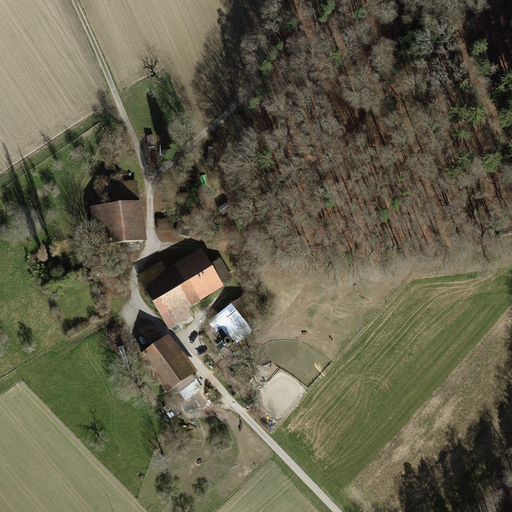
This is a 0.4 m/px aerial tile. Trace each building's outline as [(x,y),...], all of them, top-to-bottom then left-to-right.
[(168,140),(161,140),(161,155),(169,155),(168,140)] [(113,208),(93,210),(97,254),(112,253),(111,245),(145,242),(139,182),(111,184),(113,208)] [(172,218),(158,219),(159,231),(173,230),(172,218)] [(206,229),(180,220),(176,231),(202,241),(206,229)] [(203,254),(191,261),(196,270),(198,268),(211,289),(231,276),(220,258),(210,264),(203,254)] [(191,261),(177,270),(184,281),(154,300),(170,326),(191,313),(186,304),(211,289),(198,268),(196,270),(191,261)] [(163,268),(142,281),(154,300),(184,281),(177,270),(167,275),(163,268)] [(215,317),(224,327),(218,332),(230,344),(263,315),(246,293),(215,317)] [(224,327),(215,317),(209,322),(218,332),(224,327)] [(168,335),(140,355),(181,409),(190,403),(187,399),(202,388),(191,373),(194,371),(168,335)] [(253,377),(242,367),(233,376),(244,386),(253,377)] [(202,388),(187,399),(190,403),(194,409),(215,395),(209,386),(202,388)]
